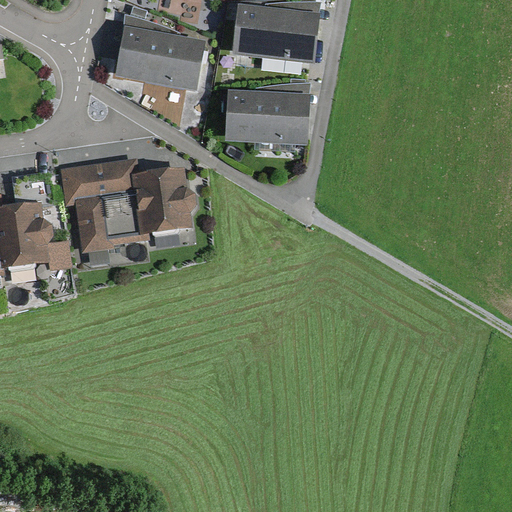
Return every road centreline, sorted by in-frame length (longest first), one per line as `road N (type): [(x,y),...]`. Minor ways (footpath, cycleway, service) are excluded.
road 1 (track): [(511,334),(288,205)]
road 2 (residential): [(288,205),(79,77)]
